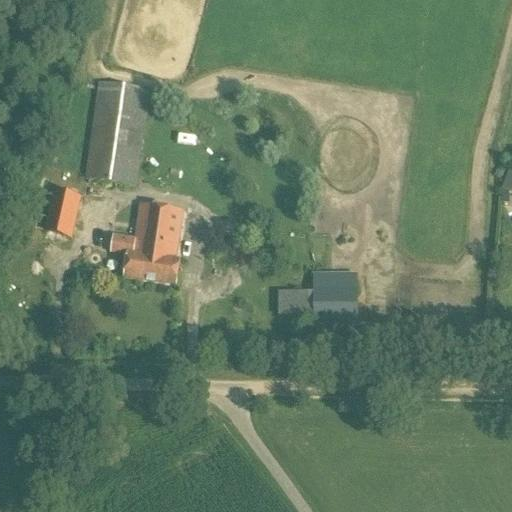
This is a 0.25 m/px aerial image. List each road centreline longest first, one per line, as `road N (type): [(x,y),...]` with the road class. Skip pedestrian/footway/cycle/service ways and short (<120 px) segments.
road 1 (track): [(511,392),(221,387)]
road 2 (unclassified): [(221,387),(0,381)]
